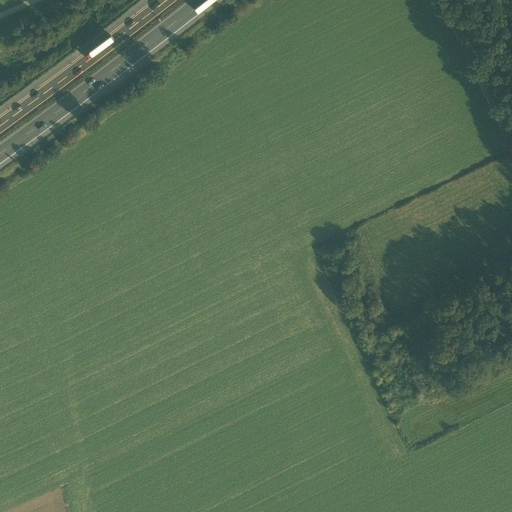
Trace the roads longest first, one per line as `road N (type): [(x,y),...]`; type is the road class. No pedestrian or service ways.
road 1 (motorway): [(0,151),(197,0)]
road 2 (motorway): [(158,0),(0,119)]
road 3 (track): [(440,0),(511,147)]
